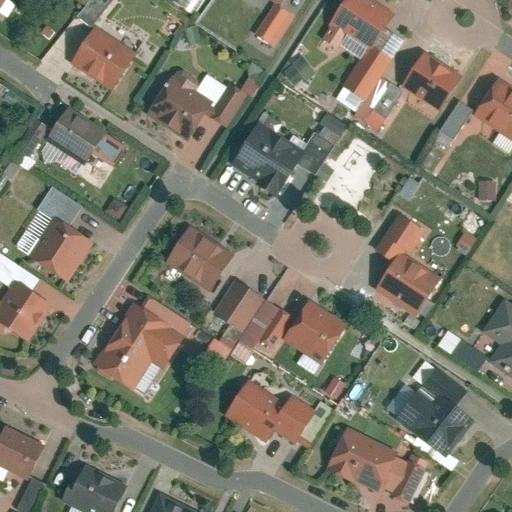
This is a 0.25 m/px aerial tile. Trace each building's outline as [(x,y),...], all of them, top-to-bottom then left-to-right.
[(115,0),(96,0),(84,15),(97,26),(117,1),(115,0)] [(197,14),(206,0),(177,0),(197,14)] [(285,0),(264,0),(280,9),(285,0)] [(397,10),(380,0),(346,0),(324,37),(340,46),(348,34),(373,49),(397,10)] [(94,30),(70,67),(112,93),(135,56),(94,30)] [(465,74),(424,48),(403,82),(444,107),(465,74)] [(288,74),(301,88),(319,71),(306,57),(288,74)] [(173,73),(145,117),(185,143),(211,104),(194,93),(197,89),(173,73)] [(511,88),(498,81),(477,117),(511,137),(511,88)] [(246,98),(229,86),(207,119),(224,131),(246,98)] [(465,101),(441,141),(454,149),(478,108),(465,101)] [(105,130),(67,108),(42,151),(80,173),(105,130)] [(309,151),(260,123),(233,169),(282,197),(309,151)] [(487,181),(484,198),(497,200),(500,183),(487,181)] [(53,219),(27,259),(66,285),(92,245),(53,219)] [(236,252),(192,225),(168,264),(213,291),(236,252)] [(441,274),(403,251),(378,290),(415,314),(441,274)] [(234,283),(211,316),(242,336),(264,302),(234,283)] [(15,284),(0,305),(0,326),(27,345),(52,309),(15,284)] [(137,289),(92,360),(139,390),(159,359),(172,367),(198,327),(137,289)] [(511,304),(506,300),(485,330),(508,346),(495,365),(511,376),(511,304)] [(346,323),(312,303),(291,341),(326,360),(346,323)] [(444,344),(451,330),(435,321),(427,335),(444,344)] [(442,348),(486,372),(496,356),(452,332),(442,348)] [(484,403),(439,369),(402,417),(447,451),(484,403)] [(288,401),(252,378),(228,416),(268,440),(274,430),(297,444),(322,404),(296,387),(288,401)] [(5,428),(0,436),(0,469),(26,483),(44,448),(5,428)] [(432,462),(350,428),(333,467),(415,502),(432,462)] [(66,506),(77,511),(113,511),(125,488),(84,468),(66,506)] [(35,478),(21,511),(23,511),(35,511),(48,484),(35,478)] [(193,511),(159,495),(150,511),(193,511)]
